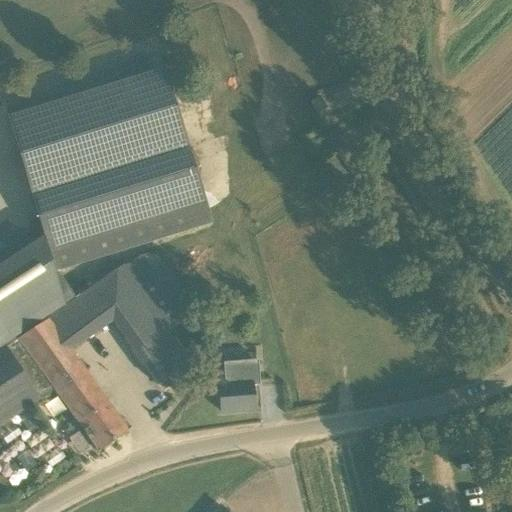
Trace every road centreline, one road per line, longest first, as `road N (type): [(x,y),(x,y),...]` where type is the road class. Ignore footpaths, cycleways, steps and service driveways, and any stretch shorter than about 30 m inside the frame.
road 1 (unclassified): [(42,511),(71,492),(190,445),(464,392),(511,369)]
road 2 (unclassified): [(511,297),(395,96),(386,60),(388,0)]
